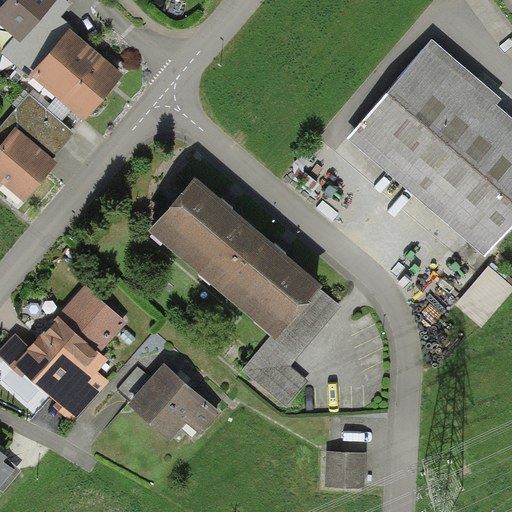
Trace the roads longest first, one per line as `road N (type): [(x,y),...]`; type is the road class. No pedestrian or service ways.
road 1 (residential): [(162,95),(315,227),(393,307),(407,351),(398,511)]
road 2 (residential): [(0,284),(162,95)]
